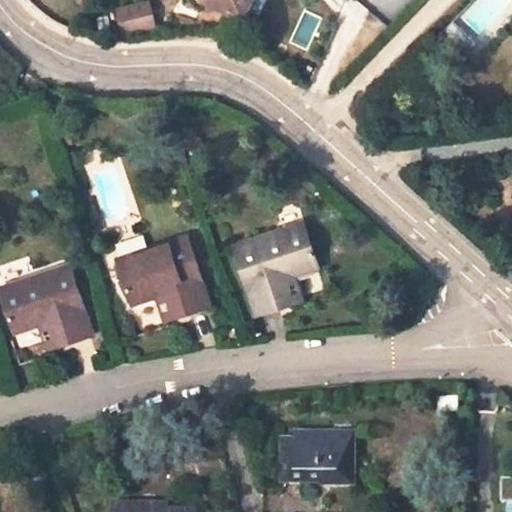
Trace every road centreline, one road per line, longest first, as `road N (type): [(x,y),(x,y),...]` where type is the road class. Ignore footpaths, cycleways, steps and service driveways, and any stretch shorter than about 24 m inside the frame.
road 1 (residential): [(511,308),(257,84),(200,64),(78,61),(32,39),(0,6)]
road 2 (residential): [(0,418),(215,366),(479,341)]
